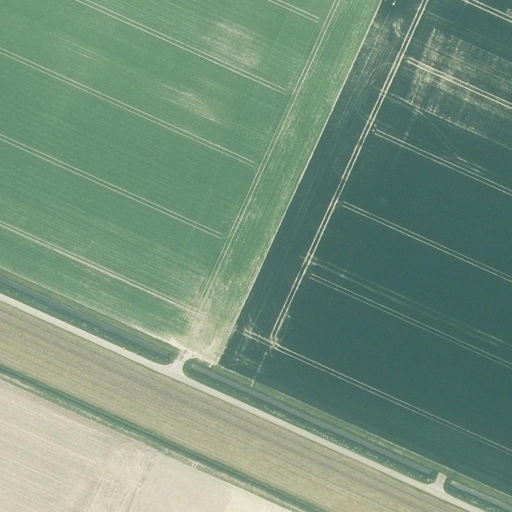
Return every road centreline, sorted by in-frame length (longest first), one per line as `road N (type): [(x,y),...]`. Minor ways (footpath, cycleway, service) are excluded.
road 1 (track): [(477,511),(0,296)]
road 2 (track): [(348,511),(0,355)]
